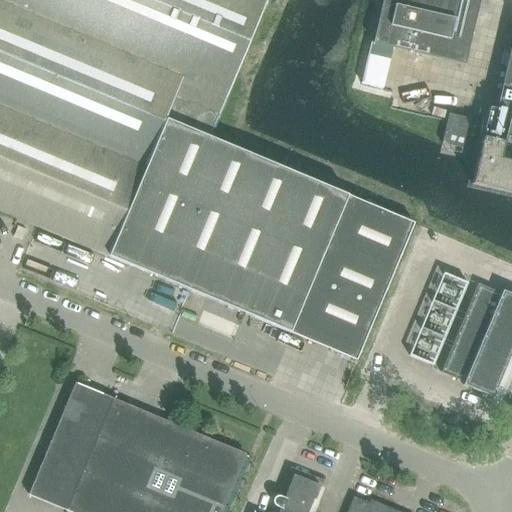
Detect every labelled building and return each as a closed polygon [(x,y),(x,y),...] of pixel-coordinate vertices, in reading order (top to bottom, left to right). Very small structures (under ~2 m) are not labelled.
[(40,231),(106,258),(123,218),(165,117),(175,121),(210,135),(265,0),(0,0),(0,214),(36,229),(40,231)] [(382,0),(372,44),(464,66),(479,0),(382,0)] [(511,48),(498,109),(491,108),(484,137),(479,136),(469,180),(511,190),(511,48)] [(475,120),(450,114),(443,145),(468,151),(475,120)] [(123,218),(106,258),(355,363),(413,224),(357,201),(215,140),(209,138),(210,135),(175,121),(165,117),(123,218)] [(443,275),(408,357),(432,367),(467,285),(443,275)] [(463,387),(492,399),(511,351),(511,297),(502,293),(501,296),(478,286),(440,374),(464,384),(463,387)] [(67,511),(223,511),(246,457),(77,385),(30,496),(67,511)] [(293,477),(285,498),(284,499),(280,497),(279,497),(277,497),(275,497),(273,498),(272,500),(272,502),(272,504),(273,505),(274,507),(276,508),(280,509),(279,511),(307,511),(318,487),(293,477)] [(392,511),(370,503),(368,506),(353,499),(347,511),(392,511)]
